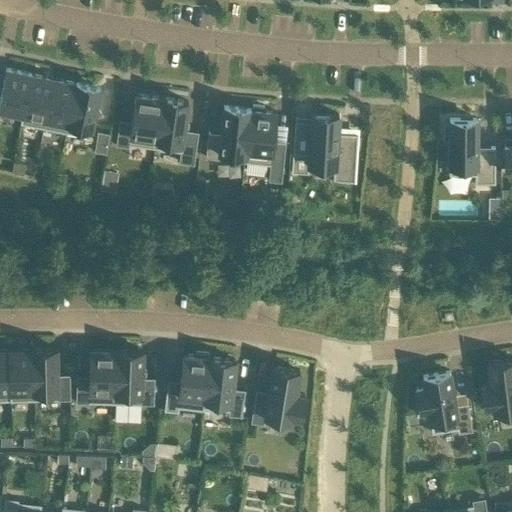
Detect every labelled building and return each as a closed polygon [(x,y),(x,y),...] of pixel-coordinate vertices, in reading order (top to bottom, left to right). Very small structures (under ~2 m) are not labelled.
[(0,93),(0,108),(22,113),(23,113),(31,73),(6,67),(0,93)] [(22,113),(20,123),(43,127),(54,77),(31,73),(23,113),(22,113)] [(66,132),(76,82),(54,77),(43,127),(66,132)] [(76,82),(66,132),(89,137),(99,87),(76,82)] [(154,148),(161,97),(135,93),(131,121),(119,119),(115,144),(128,146),(128,144),(154,148)] [(154,148),(180,151),(178,162),(193,164),(198,131),(183,129),(187,101),(161,97),(154,148)] [(244,159),(243,159),(243,161),(269,164),(268,180),(281,181),(285,141),(273,140),(276,111),(264,110),(264,106),(252,104),(252,108),(249,108),(244,159)] [(218,156),(243,159),(244,159),(249,108),(223,105),(220,133),(208,132),(205,157),(218,158),(218,156)] [(308,164),(334,165),(333,180),(354,181),(357,134),(337,132),(338,114),(311,112),(308,164)] [(448,174),(474,174),(474,183),(494,183),(494,147),(476,147),(476,118),(449,118),(449,122),(443,122),(442,139),(448,139),(448,174)] [(109,132),(98,130),(94,150),(105,152),(109,132)] [(26,163),(14,161),(12,171),(24,173),(26,163)] [(57,171),(43,169),(42,176),(55,179),(57,171)] [(356,194),(344,193),(342,215),(354,216),(356,194)] [(56,348),(32,349),(33,400),(70,399),(69,374),(56,374),(56,348)] [(76,375),(75,401),(114,403),(116,349),(90,348),(89,375),(76,375)] [(9,349),(0,349),(0,400),(10,400),(9,349)] [(33,400),(32,349),(9,349),(10,400),(33,400)] [(116,349),(114,403),(153,404),(154,377),(141,377),(142,350),(116,349)] [(203,407),(209,356),(208,356),(208,352),(196,351),(195,355),(183,353),(180,380),(167,378),(163,410),(177,411),(178,407),(204,410),(204,407),(203,407)] [(235,360),(209,356),(203,407),(204,407),(229,410),(228,414),(241,416),(244,389),(232,387),(235,360)] [(511,357),(487,361),(490,383),(481,384),(484,407),(493,406),(494,416),(511,414),(511,357)] [(291,420),(291,416),(301,417),(304,395),(295,393),(299,369),(272,365),(268,391),(255,389),(250,421),(263,423),(264,415),(291,420)] [(467,402),(455,404),(449,370),(422,374),(424,386),(415,387),(418,410),(428,409),(431,432),(457,428),(458,432),(472,430),(467,402)] [(11,437),(1,437),(0,445),(11,445),(11,437)] [(33,446),(34,437),(23,437),(23,446),(33,446)] [(157,444),(156,456),(165,457),(166,445),(157,444)] [(57,454),(57,462),(68,463),(68,454),(57,454)] [(76,454),(75,465),(90,465),(91,455),(76,454)] [(91,455),(90,465),(90,467),(105,468),(105,455),(91,455)] [(121,455),(120,467),(132,468),(134,456),(121,455)] [(39,511),(41,504),(18,501),(18,499),(4,497),(2,511),(39,511)] [(466,511),(487,511),(485,501),(473,504),(474,510),(466,511)]
